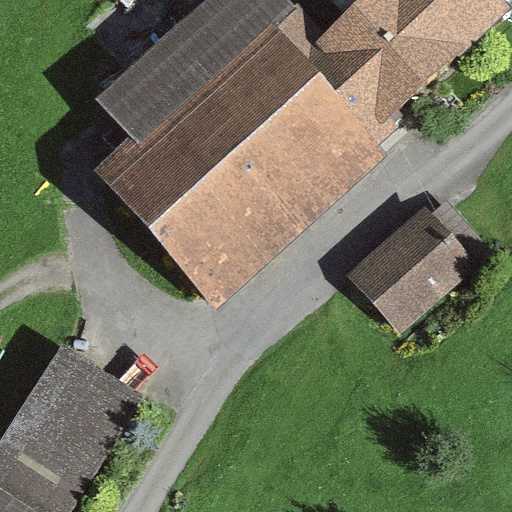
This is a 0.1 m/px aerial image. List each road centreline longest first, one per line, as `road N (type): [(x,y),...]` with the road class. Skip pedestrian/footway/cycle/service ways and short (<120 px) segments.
road 1 (track): [(143,511),(226,364),(266,314),(511,99)]
road 2 (track): [(82,139),(97,246),(125,297),(226,364)]
